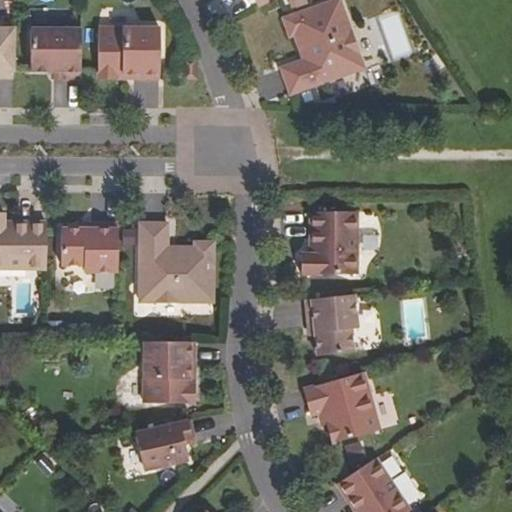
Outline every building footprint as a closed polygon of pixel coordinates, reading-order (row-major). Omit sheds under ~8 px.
[(365,68),(340,0),(336,0),(284,19),(290,36),(295,35),(301,51),(305,49),(309,58),(304,60),(282,68),(291,94),(365,68)] [(395,19),(381,25),(392,53),(406,48),(395,19)] [(0,77),(14,78),(14,28),(0,28),(0,77)] [(81,78),(81,29),(31,29),(31,70),(63,70),(63,78),(81,78)] [(99,29),(99,80),(160,80),(160,29),(99,29)] [(196,80),(196,61),(185,61),(185,80),(196,80)] [(0,268),(47,268),(47,223),(4,223),(4,212),(0,212),(0,268)] [(357,274),(357,212),(312,212),(312,249),(315,248),(315,254),(312,254),(302,254),(301,274),(357,274)] [(118,272),(118,224),(90,224),(90,229),(82,229),(62,229),(62,266),(85,266),(85,272),(118,272)] [(168,224),(140,224),(140,302),(204,303),(204,243),(185,243),(185,248),(168,248),(168,224)] [(358,328),(355,295),(306,300),(309,328),(315,327),(318,355),(354,352),(352,329),(358,328)] [(195,374),(195,342),(145,342),(144,403),(195,403),(195,384),(190,384),(190,374),(195,374)] [(381,429),(365,372),(304,389),(312,415),(318,413),(322,412),(325,425),(328,424),(333,443),(381,429)] [(184,445),(182,438),(194,436),(190,420),(136,433),(145,470),(188,460),(184,445)] [(196,442),(194,436),(182,438),(184,445),(196,442)] [(408,511),(410,511),(376,459),(338,483),(356,511),(408,511)]
